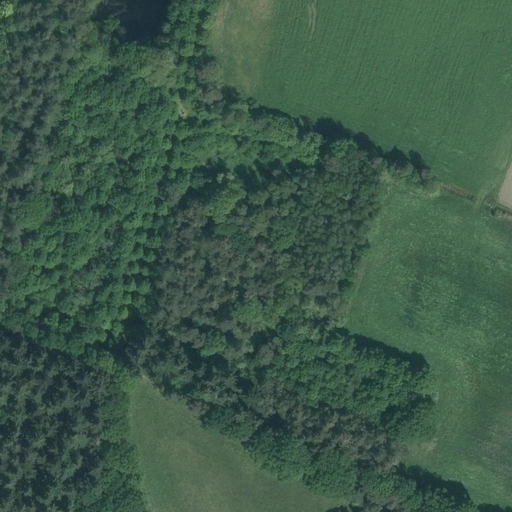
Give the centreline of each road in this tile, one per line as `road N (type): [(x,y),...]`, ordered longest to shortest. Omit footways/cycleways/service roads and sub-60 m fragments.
road 1 (track): [(204,0),(110,364)]
road 2 (unknown): [(110,364),(106,458),(125,511)]
